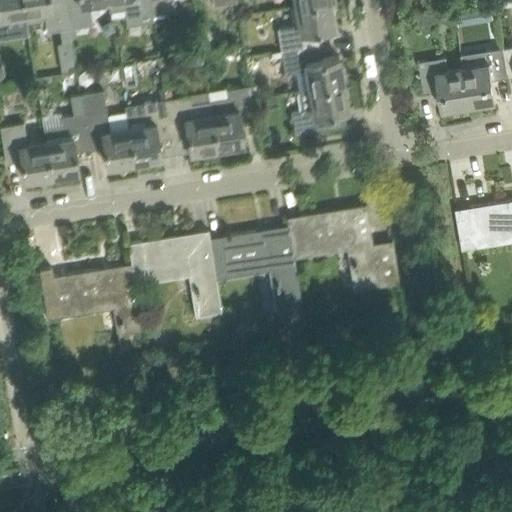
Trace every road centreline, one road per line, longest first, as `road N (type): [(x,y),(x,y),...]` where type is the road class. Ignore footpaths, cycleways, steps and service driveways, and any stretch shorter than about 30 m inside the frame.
road 1 (tertiary): [(0,483),(511,395)]
road 2 (tertiary): [(511,373),(0,457)]
road 3 (residential): [(0,223),(398,157)]
road 4 (residential): [(398,157),(371,0)]
